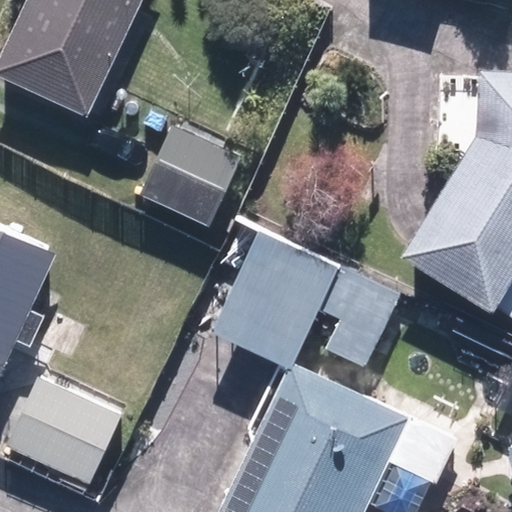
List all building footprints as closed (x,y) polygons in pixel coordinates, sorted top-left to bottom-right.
[(0,57),(82,99),(132,0),(26,0),(0,53),(0,57)] [(511,70),(480,72),(482,122),(407,236),(500,296),(511,278),(511,70)] [(236,155),(163,123),(132,195),(205,226),(236,155)] [(0,373),(61,242),(0,213),(0,373)] [(397,279),(266,219),(223,313),(293,345),(300,328),(362,356),(397,279)] [(350,511),(403,403),(295,351),(216,511),(350,511)] [(132,405),(43,369),(10,451),(99,487),(132,405)] [(511,442),(495,445),(506,499),(511,498),(511,442)]
